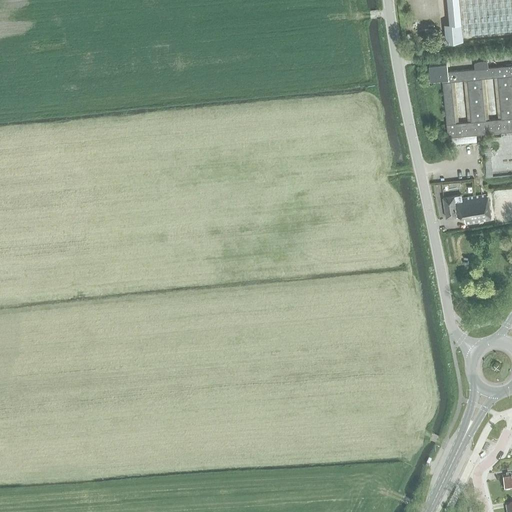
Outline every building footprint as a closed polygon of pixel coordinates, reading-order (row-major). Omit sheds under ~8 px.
[(511,0),(446,0),(449,24),(444,24),(446,38),(443,38),(444,43),(463,41),(462,35),(511,30),(511,0)] [(483,63),(483,62),(478,63),(474,64),(474,70),(447,72),(446,63),(441,63),(429,65),(430,79),(442,78),(448,137),(451,137),(476,135),(511,131),(511,65),(488,68),(487,63),(483,63)] [(492,177),(489,139),(482,139),(486,177),(492,177)] [(491,220),(487,195),(461,198),(461,195),(442,198),(445,218),(464,215),(465,224),(491,220)] [(511,476),(502,478),(504,491),(511,490),(511,476)]
